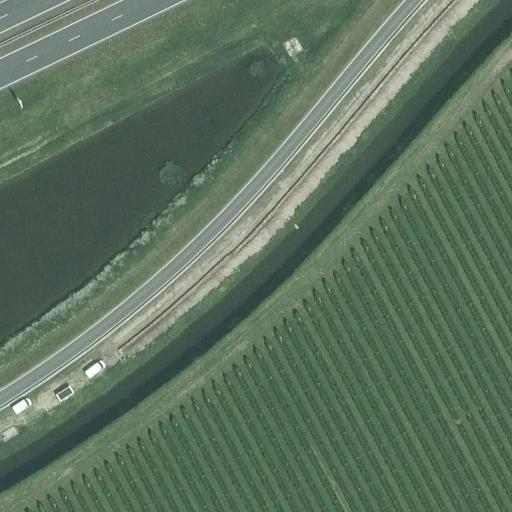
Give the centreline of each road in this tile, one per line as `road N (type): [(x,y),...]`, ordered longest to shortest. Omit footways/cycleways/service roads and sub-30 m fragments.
road 1 (trunk): [(0,398),(96,333),(194,246),(413,0)]
road 2 (trunk): [(0,73),(153,0)]
